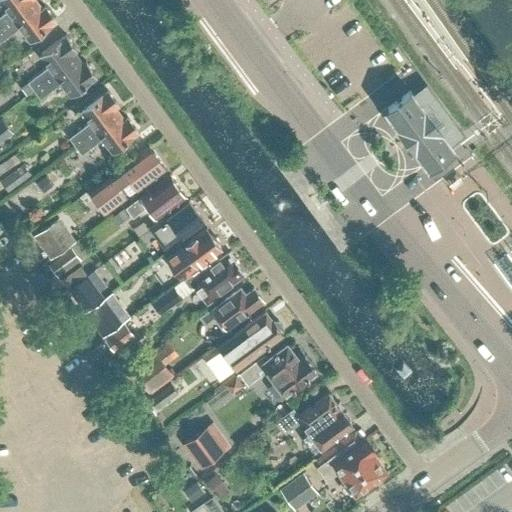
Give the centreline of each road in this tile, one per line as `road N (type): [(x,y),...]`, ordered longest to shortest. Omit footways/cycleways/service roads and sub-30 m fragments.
road 1 (residential): [(71,0),(426,478)]
road 2 (secondary): [(511,375),(323,139)]
road 3 (secondary): [(323,139),(219,0)]
